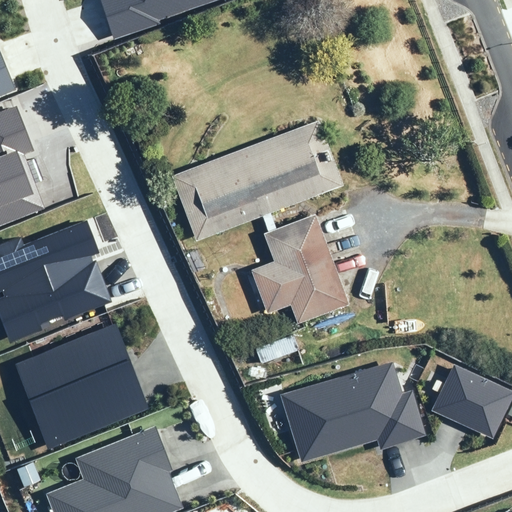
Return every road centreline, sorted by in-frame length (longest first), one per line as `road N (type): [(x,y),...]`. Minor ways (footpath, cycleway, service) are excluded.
road 1 (residential): [(37,0),(54,62),(255,477),(326,511)]
road 2 (residential): [(511,144),(453,0)]
road 3 (residential): [(367,511),(511,460)]
